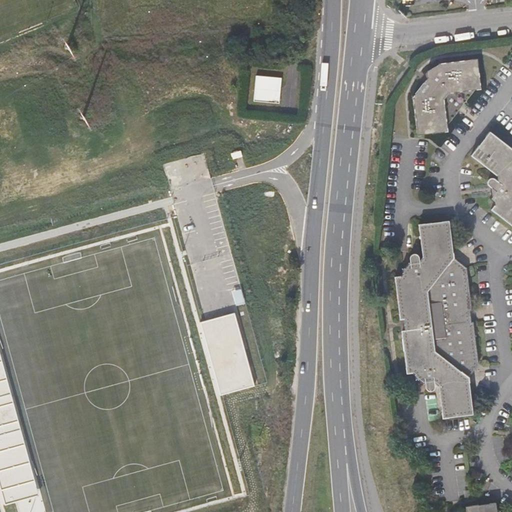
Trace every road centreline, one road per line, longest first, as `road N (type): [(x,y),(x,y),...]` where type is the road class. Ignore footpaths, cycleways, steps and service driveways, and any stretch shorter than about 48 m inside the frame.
road 1 (primary): [(332,0),(291,511)]
road 2 (primary): [(341,436),(337,245),(359,35)]
road 3 (unclassified): [(359,35),(511,18)]
